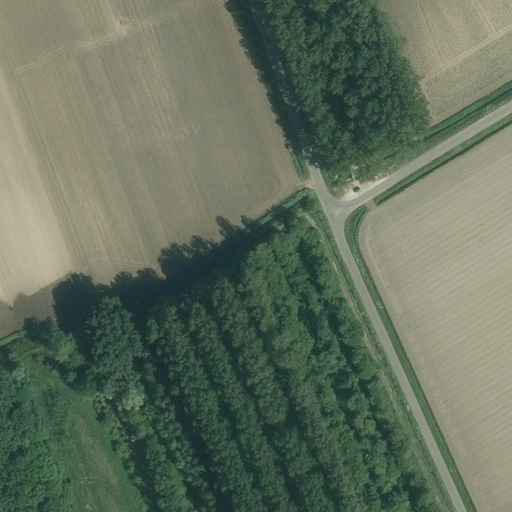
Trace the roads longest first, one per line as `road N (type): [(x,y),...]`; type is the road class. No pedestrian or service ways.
road 1 (unclassified): [(462,511),(333,215)]
road 2 (unclassified): [(333,215),(251,0)]
road 3 (unclassified): [(333,215),(511,107)]
